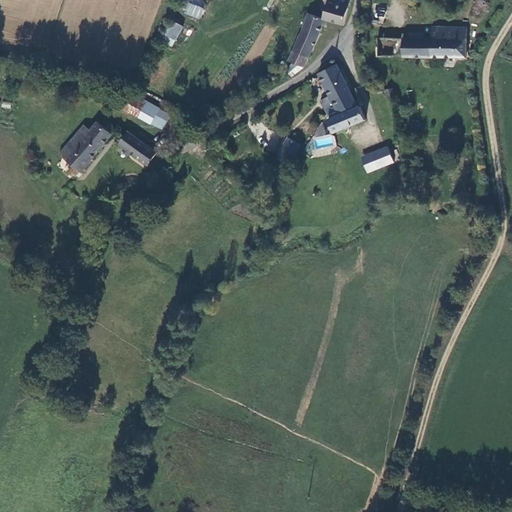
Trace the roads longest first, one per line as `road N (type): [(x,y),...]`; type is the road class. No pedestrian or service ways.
road 1 (track): [(511,17),(485,66),(501,239),(434,384),(409,477)]
road 2 (unclassified): [(350,41),(191,148)]
